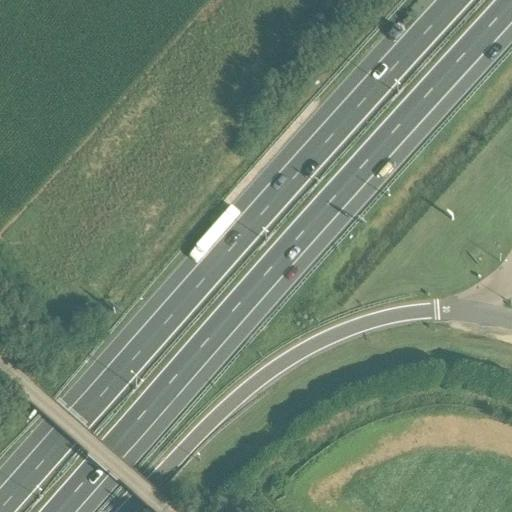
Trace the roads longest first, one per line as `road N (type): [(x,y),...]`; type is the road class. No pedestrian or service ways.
road 1 (motorway): [(448,0),(0,500)]
road 2 (motorway): [(67,511),(511,14)]
road 3 (motorway): [(125,511),(207,425),(297,353),(383,319),(435,310)]
road 4 (unclassified): [(169,511),(0,361)]
